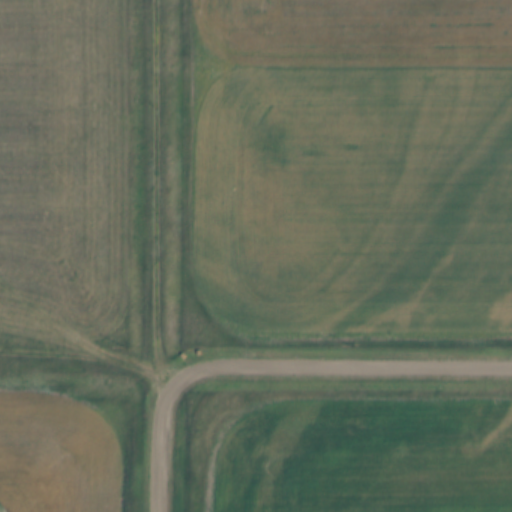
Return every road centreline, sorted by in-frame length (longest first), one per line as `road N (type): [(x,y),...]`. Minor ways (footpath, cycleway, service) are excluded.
road 1 (residential): [(153,511),(154,423),(169,387),(166,0)]
road 2 (residential): [(169,387),(214,368),(511,368)]
road 3 (track): [(0,357),(122,362),(169,387)]
